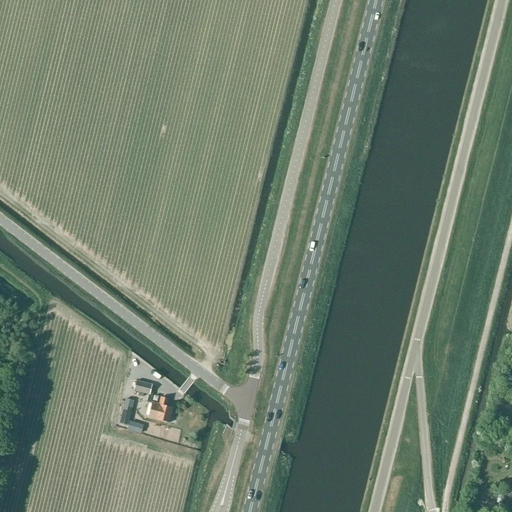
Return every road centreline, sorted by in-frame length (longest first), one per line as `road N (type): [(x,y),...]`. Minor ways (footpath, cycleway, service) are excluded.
road 1 (primary): [(249,511),(377,0)]
road 2 (unclassified): [(249,399),(257,317),(335,0)]
road 3 (unclassified): [(414,348),(501,0)]
road 4 (unclassified): [(249,399),(229,393),(0,220)]
road 5 (unclassified): [(374,511),(414,348)]
road 6 (unclassified): [(433,511),(414,348)]
